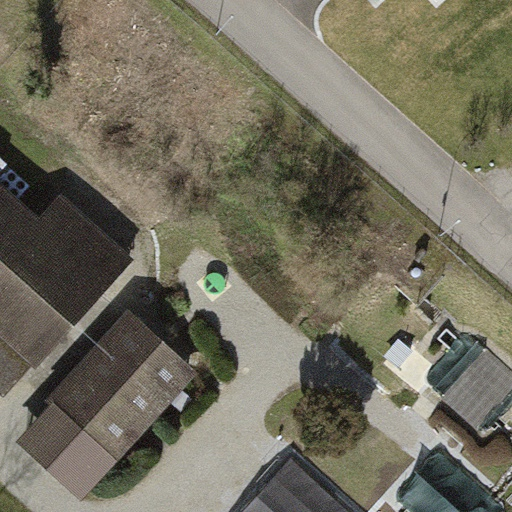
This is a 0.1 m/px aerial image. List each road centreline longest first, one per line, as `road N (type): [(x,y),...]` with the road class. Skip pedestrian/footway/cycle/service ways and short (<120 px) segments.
road 1 (unclassified): [(232,0),(465,214)]
road 2 (track): [(138,511),(275,357)]
